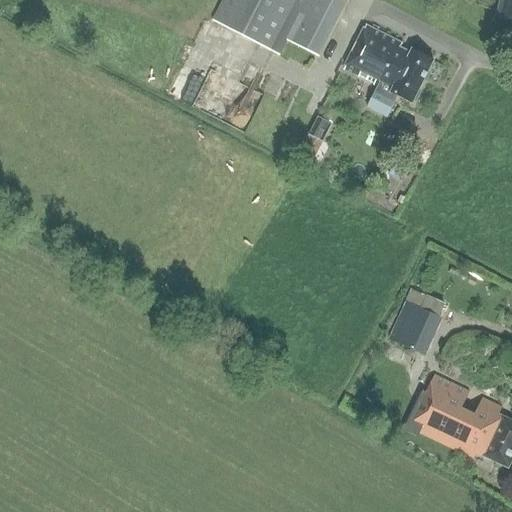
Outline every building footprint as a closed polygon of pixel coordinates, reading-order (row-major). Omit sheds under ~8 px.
[(348,1),(345,0),(228,0),(216,24),(283,58),(291,44),(318,58),(348,1)] [(343,70),(377,87),(366,108),(386,118),(396,97),(400,99),(411,104),(432,60),(411,50),(408,57),(397,51),(401,45),(365,27),(343,70)] [(416,184),(423,173),(412,167),(406,179),(416,184)] [(442,318),(408,302),(391,339),(425,355),(442,318)] [(508,468),(511,459),(511,422),(498,416),(501,408),(435,376),(409,430),(472,460),(476,453),(508,468)]
